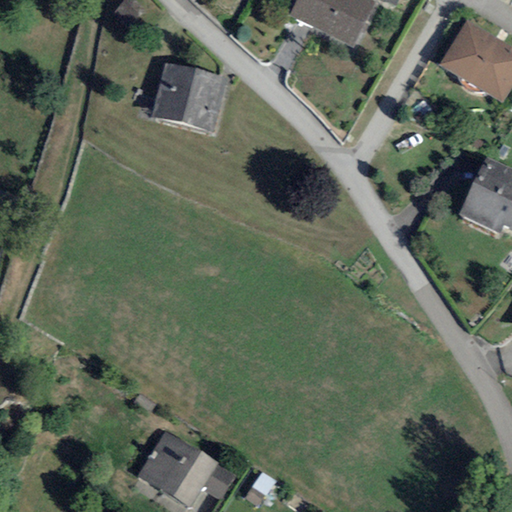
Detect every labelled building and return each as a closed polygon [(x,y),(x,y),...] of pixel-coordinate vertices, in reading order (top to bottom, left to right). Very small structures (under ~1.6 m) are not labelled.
[(378,10),(358,0),(308,0),(299,19),(358,49),(378,10)] [(412,0),(386,0),(407,11),(412,0)] [(511,98),(511,52),(474,31),(450,73),(508,105),(511,98)] [(229,86),(174,72),(161,124),(216,138),(229,86)] [(511,178),(494,170),(471,216),(509,235),(511,229),(511,178)] [(217,472),(169,443),(147,480),(195,509),(217,472)]
